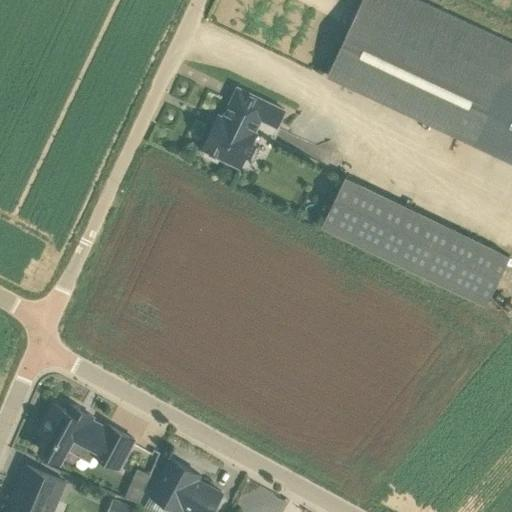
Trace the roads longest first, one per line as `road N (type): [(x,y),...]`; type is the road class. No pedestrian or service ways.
road 1 (residential): [(346,511),(36,342)]
road 2 (unclassified): [(47,320),(191,0)]
